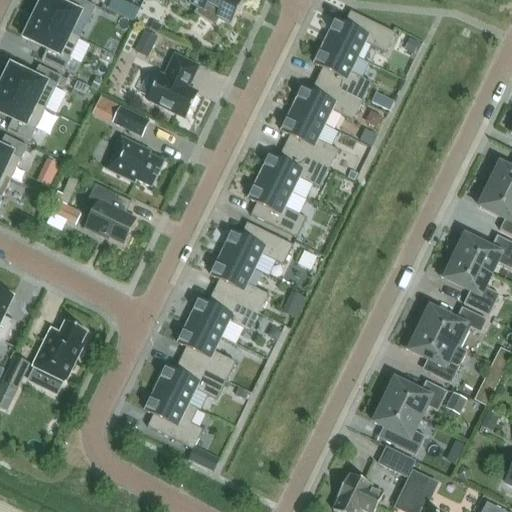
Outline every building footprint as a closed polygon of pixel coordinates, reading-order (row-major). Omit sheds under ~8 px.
[(51,0),(42,0),(34,18),(79,40),(78,39),(71,35),(81,15),(90,20),(95,8),(78,0),(71,0),(68,6),(67,8),(51,0)] [(114,0),(109,10),(133,22),(138,11),(116,0),(114,0)] [(190,0),(188,4),(198,9),(194,15),(215,29),(219,20),(232,26),(236,16),(239,17),(242,11),(239,10),(244,0),(242,0),(190,0)] [(325,43),(357,59),(364,45),(386,55),(396,35),(350,13),(344,25),(336,21),(325,43)] [(90,20),(81,15),(71,35),(78,39),(79,40),(90,20)] [(34,18),(23,40),(47,51),(46,53),(41,62),(64,73),(70,61),(69,61),(79,40),(34,18)] [(144,32),(139,43),(153,49),(158,39),(144,32)] [(418,45),(409,41),(404,53),(413,57),(418,45)] [(317,81),(362,104),(372,85),(362,80),(369,66),(357,60),(357,59),(325,43),(314,66),(322,70),(317,81)] [(160,77),(147,102),(185,121),(198,95),(185,89),(189,82),(191,83),(198,68),(175,57),(164,79),(160,77)] [(10,67),(0,88),(45,110),(55,90),(56,90),(61,78),(39,67),(34,77),(33,78),(10,67)] [(96,79),(91,88),(97,90),(101,82),(96,79)] [(353,123),(362,104),(317,81),(311,93),(303,89),(292,111),(324,127),(331,112),(353,123)] [(88,89),(77,84),(74,91),(84,96),(88,89)] [(0,88),(0,115),(12,121),(12,123),(7,132),(30,143),(35,132),(35,131),(45,110),(0,88)] [(394,104),(385,99),(380,109),(389,113),(394,104)] [(120,108),(111,126),(141,140),(150,123),(120,108)] [(324,127),(292,111),(281,134),(289,138),(284,149),(329,172),(339,153),(317,142),(324,127)] [(365,124),(376,129),(381,118),(370,113),(365,124)] [(0,175),(11,181),(21,160),(22,160),(27,148),(5,137),(0,146),(0,175)] [(135,185),(137,182),(152,190),(164,164),(150,157),(151,154),(121,139),(114,153),(117,154),(112,165),(109,163),(105,171),(135,185)] [(259,179),(291,195),(298,180),(320,190),(329,172),(284,149),(278,160),(270,156),(259,179)] [(55,178),(60,167),(48,162),(43,173),(55,178)] [(489,187),(511,198),(511,171),(496,164),(490,176),(493,177),(489,187)] [(0,175),(0,204),(1,202),(1,201),(11,181),(0,175)] [(256,205),(250,217),(296,239),(306,220),(284,209),(291,195),(259,179),(248,201),(256,205)] [(132,203),(95,186),(88,200),(97,204),(84,230),(101,238),(102,236),(124,247),(136,221),(125,216),(132,203)] [(511,198),(489,187),(478,209),(504,221),(499,232),(511,238),(511,198)] [(74,211),(55,202),(49,215),(68,224),(74,211)] [(27,237),(35,222),(22,216),(15,231),(27,237)] [(233,233),(221,256),(254,271),(261,256),(276,263),(283,267),(292,247),(247,225),(241,237),(233,233)] [(454,259),(490,277),(496,265),(511,272),(511,269),(511,245),(496,238),(490,250),(461,236),(455,248),(458,249),(454,259)] [(221,256),(211,278),(219,282),(213,293),(259,315),(268,296),(247,286),(254,271),(221,256)] [(261,258),(254,271),(268,279),(276,263),(261,256),(261,258)] [(484,289),(490,277),(454,259),(449,269),(445,267),(440,279),(469,293),(463,306),(488,318),(499,296),(484,289)] [(199,300),(189,323),(221,339),(228,324),(243,331),(250,334),(259,315),(213,293),(208,304),(199,300)] [(305,301),(290,294),(287,301),(301,308),(302,308),(305,301)] [(0,295),(0,349),(1,350),(13,328),(2,322),(13,302),(0,295)] [(460,351),(460,350),(470,330),(480,334),(486,322),(461,309),(455,322),(429,309),(419,331),(460,351)] [(59,336),(50,332),(33,368),(65,384),(83,348),(80,347),(87,334),(65,323),(59,336)] [(189,323),(178,345),(186,349),(180,361),(226,383),(235,364),(214,353),(221,339),(189,323)] [(281,334),(272,330),(267,339),(277,343),(281,334)] [(466,353),(460,350),(460,351),(419,331),(414,341),(410,339),(405,351),(434,365),(429,376),(450,386),(466,353)] [(14,359),(2,384),(17,391),(29,366),(14,359)] [(167,368),(156,390),(188,406),(195,391),(208,398),(217,402),(226,383),(180,361),(175,372),(167,368)] [(504,372),(492,366),(480,390),(493,396),(504,372)] [(384,403),(420,421),(426,408),(437,413),(447,394),(425,383),(420,394),(394,381),(384,403)] [(195,391),(188,406),(197,411),(201,412),(208,398),(195,391)] [(248,396),(238,391),(235,397),(245,402),(248,396)] [(152,419),(146,431),(192,453),(194,449),(202,433),(180,423),(187,408),(155,392),(144,415),(152,419)] [(465,401),(451,394),(443,409),(457,416),(465,401)] [(414,433),(420,421),(384,403),(373,424),(399,437),(394,448),(415,458),(425,439),(414,433)] [(492,434),(499,418),(487,413),(480,428),(492,434)] [(451,452),(460,456),(465,445),(456,441),(451,452)] [(192,453),(188,460),(213,473),(219,462),(204,455),(194,449),(192,453)] [(378,466),(407,480),(415,464),(386,450),(378,466)] [(442,482),(445,473),(418,465),(416,474),(442,482)] [(424,511),(415,508),(429,481),(412,472),(393,510),(396,511),(424,511)] [(372,487),(350,476),(349,479),(347,478),(337,500),(338,501),(332,511),(359,511),(360,511),(361,511),(375,511),(383,496),(371,490),(372,487)]
